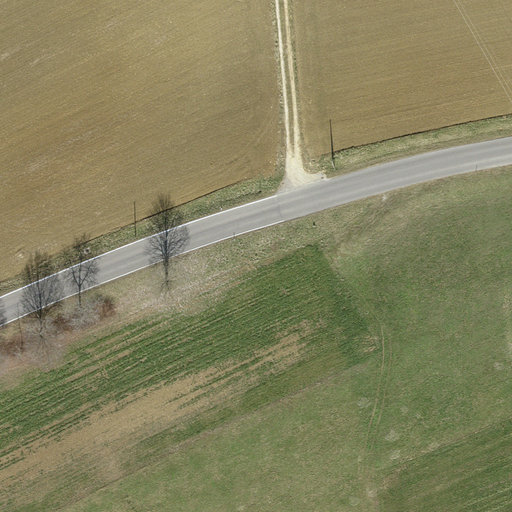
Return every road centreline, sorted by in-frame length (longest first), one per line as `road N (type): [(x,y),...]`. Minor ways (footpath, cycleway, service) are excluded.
road 1 (tertiary): [(511,158),(252,216),(0,323)]
road 2 (track): [(377,511),(370,359),(305,202)]
road 3 (track): [(284,0),(305,202)]
